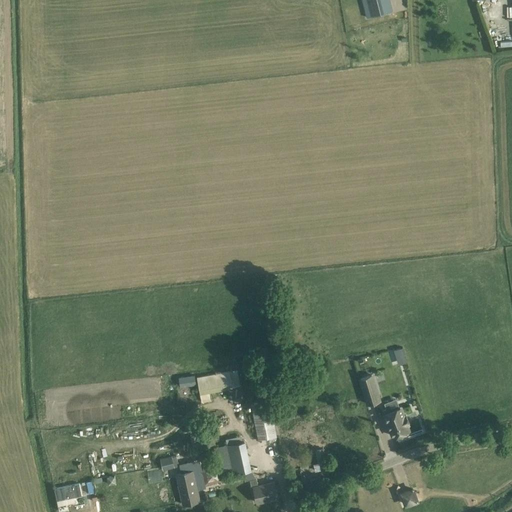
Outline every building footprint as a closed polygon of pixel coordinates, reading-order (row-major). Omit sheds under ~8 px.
[(381,0),(362,0),(367,18),(385,13),(381,0)] [(237,370),(197,377),(202,402),(211,401),(209,392),(240,386),(237,370)] [(193,374),(179,376),(180,384),(195,382),(193,374)] [(372,375),(360,379),(368,404),(380,401),(372,375)] [(270,400),(252,403),(259,439),(270,437),(271,441),(278,439),(270,400)] [(384,412),(393,434),(409,428),(406,423),(409,422),(406,414),(403,415),(400,406),(384,412)] [(215,444),(211,424),(196,428),(200,447),(215,444)] [(323,444),(321,437),(307,438),(308,445),(323,444)] [(219,465),(202,469),(205,485),(223,482),(222,475),(242,471),(251,469),(245,440),(215,446),(219,465)] [(326,461),(323,448),(315,450),(317,463),(326,461)] [(176,455),(161,459),(164,470),(179,466),(176,455)] [(200,501),(193,471),(176,474),(183,504),(200,501)] [(257,478),(250,479),(252,488),(254,487),(257,503),(278,498),(274,481),(258,485),(257,478)] [(79,484),(55,489),(57,501),(82,496),(79,484)] [(398,490),(403,505),(417,500),(412,485),(398,490)] [(94,491),(84,494),(88,511),(93,511),(99,511),(94,491)]
